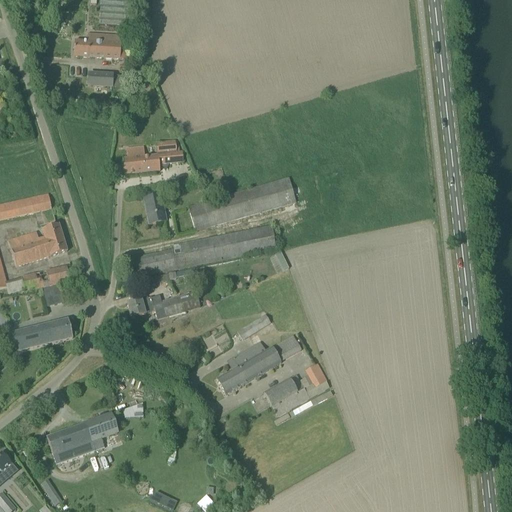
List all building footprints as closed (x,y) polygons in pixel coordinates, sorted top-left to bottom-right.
[(130,28),(131,2),(100,0),(99,26),(130,28)] [(131,37),(87,34),(87,43),(74,42),(73,58),(119,61),(120,61),(127,61),(129,38),(131,38),(131,37)] [(88,75),(88,87),(111,88),(112,77),(88,75)] [(127,160),(122,160),(124,176),(160,173),(159,167),(183,165),(182,154),(176,155),(175,143),(156,145),(158,157),(144,158),(143,148),(126,150),(127,160)] [(195,232),(296,204),(289,180),(188,209),(195,232)] [(159,191),(160,197),(144,200),(149,226),(166,223),(161,199),(167,198),(165,190),(159,191)] [(0,221),(51,210),(48,196),(0,206),(0,221)] [(59,225),(42,231),(45,239),(39,241),(36,233),(8,242),(16,268),(67,253),(59,225)] [(129,281),(276,251),(271,227),(170,248),(171,252),(125,261),(129,281)] [(276,253),(273,254),(281,273),(288,270),(280,253),(276,253)] [(36,291),(70,283),(67,268),(6,282),(9,295),(26,291),(35,289),(36,291)] [(194,270),(143,280),(144,287),(155,284),(195,275),(194,270)] [(59,287),(42,291),(46,308),(63,304),(59,287)] [(141,301),(127,305),(131,319),(145,315),(154,313),(156,321),(200,309),(195,293),(161,303),(160,300),(154,302),(154,300),(152,300),(152,299),(151,299),(141,301)] [(242,342),(270,324),(265,317),(237,334),(242,342)] [(67,321),(6,336),(10,354),(72,339),(67,321)] [(280,363),(301,352),(293,337),(265,353),(260,344),(233,360),(238,369),(216,381),(225,397),(281,365),(280,363)] [(200,358),(194,352),(182,362),(187,368),(200,358)] [(326,383),(319,371),(308,377),(314,386),(316,389),(326,383)] [(290,380),(264,395),(271,408),(276,418),(309,400),(304,392),(298,395),(290,380)] [(142,405),(122,412),(125,419),(143,418),(142,405)] [(46,439),(56,467),(104,449),(101,440),(117,434),(111,416),(46,439)] [(0,485),(17,471),(11,464),(10,465),(1,455),(0,455),(0,485)] [(47,482),(41,486),(55,506),(61,502),(47,482)] [(0,507),(3,511),(13,511),(16,510),(2,494),(0,495),(0,507)] [(203,511),(205,511),(214,504),(206,496),(197,505),(203,511)]
